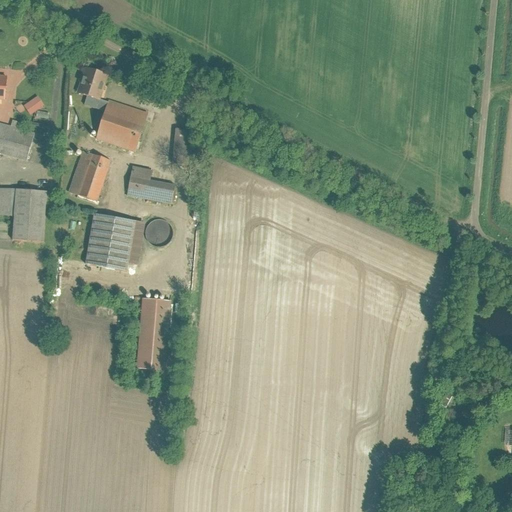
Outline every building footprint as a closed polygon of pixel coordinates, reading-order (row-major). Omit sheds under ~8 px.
[(111,75),(88,68),(81,91),(91,94),(104,98),(111,75)] [(2,71),(0,70),(0,98),(10,99),(12,79),(1,78),(2,71)] [(88,106),(107,112),(111,100),(104,98),(91,94),(88,106)] [(40,96),(27,106),(34,115),(47,105),(40,96)] [(107,112),(99,138),(139,151),(151,113),(111,100),(107,112)] [(15,121),(14,127),(22,130),(24,124),(15,121)] [(14,127),(0,123),(0,153),(29,162),(36,134),(22,130),(14,127)] [(196,128),(176,126),(172,161),(192,163),(196,128)] [(113,163),(86,153),(72,193),(99,203),(113,163)] [(135,167),(130,194),(175,203),(178,185),(155,181),(157,171),(135,167)] [(0,215),(18,217),(20,190),(0,188),(0,215)] [(51,192),(20,190),(18,217),(16,240),(47,242),(51,192)] [(140,221),(98,214),(89,263),(130,271),(132,264),(140,221)] [(140,221),(132,264),(142,266),(150,223),(140,221)] [(179,302),(147,299),(141,368),(173,370),(179,302)]
